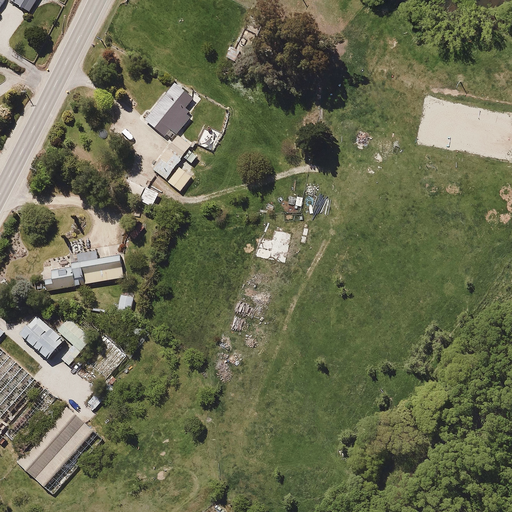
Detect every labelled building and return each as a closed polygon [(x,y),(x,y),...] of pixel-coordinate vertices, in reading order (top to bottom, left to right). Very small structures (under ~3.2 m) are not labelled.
[(6,0),(28,13),(34,0),(6,0)] [(249,47),(239,40),(227,57),(236,64),(249,47)] [(173,82),(142,117),(167,136),(189,113),(183,107),(191,98),(173,82)] [(229,133),(232,119),(224,117),(222,131),(229,133)] [(188,144),(174,133),(150,166),(163,175),(188,144)] [(226,154),(228,145),(218,144),(216,153),(226,154)] [(195,155),(188,149),(181,157),(188,163),(195,155)] [(170,170),(167,182),(181,186),(185,174),(170,170)] [(140,183),(128,177),(123,189),(135,195),(140,183)] [(157,191),(144,185),(138,198),(150,204),(157,191)] [(305,197),(298,196),(296,207),(303,208),(305,197)] [(114,205),(115,220),(132,219),(132,204),(114,205)] [(286,262),(294,229),(278,225),(274,240),(260,237),(255,254),(286,262)] [(66,263),(45,266),(47,286),(123,275),(119,251),(94,255),(93,246),(81,248),(79,236),(63,238),(66,263)] [(136,298),(122,295),(119,311),(132,314),(136,298)] [(57,336),(31,314),(15,334),(40,356),(57,336)] [(85,335),(62,315),(51,328),(74,348),(85,335)] [(94,413),(115,388),(107,382),(86,407),(94,413)] [(59,407),(10,459),(47,492),(96,437),(59,407)]
